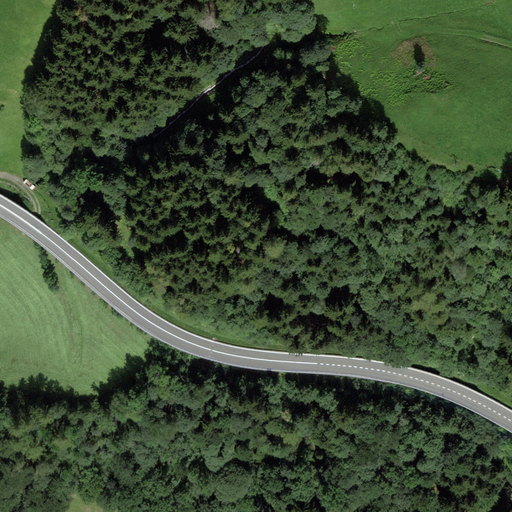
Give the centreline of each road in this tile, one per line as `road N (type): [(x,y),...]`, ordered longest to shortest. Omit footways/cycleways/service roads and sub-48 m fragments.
road 1 (primary): [(0,204),(136,313),(197,346),(378,370),(440,388),(511,423)]
road 2 (track): [(0,175),(20,183),(35,203),(74,315),(76,365)]
